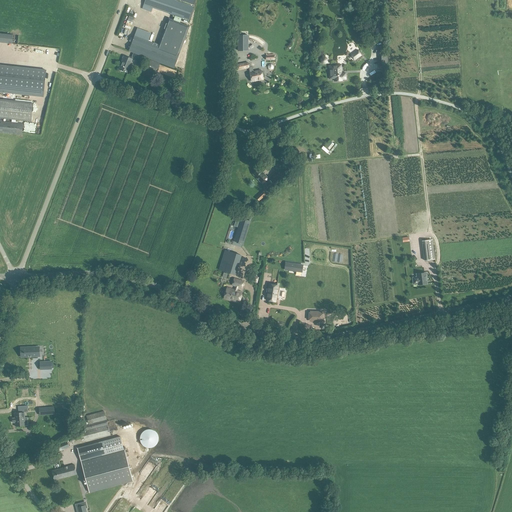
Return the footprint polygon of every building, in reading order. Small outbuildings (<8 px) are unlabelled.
[(151,11),(153,7),(189,20),(193,7),(174,0),(145,0),(144,4),(143,8),(151,11)] [(137,28),(131,44),(129,51),(133,53),(140,56),(174,68),(180,52),(190,26),(168,18),(158,44),(149,40),(151,33),(137,28)] [(248,35),(238,35),(238,51),(248,51),(248,35)] [(362,55),(357,49),(350,55),(355,61),(362,55)] [(387,52),(378,53),(379,68),(388,68),(387,52)] [(322,57),(320,59),(320,62),(323,65),(326,64),(328,62),(328,58),(325,56),(325,55),(322,55),(322,57)] [(124,56),(119,69),(128,73),(131,65),(130,64),(132,59),(124,56)] [(251,64),(249,64),(249,68),(250,73),(252,81),(263,79),(263,77),(265,77),(264,72),(262,72),(261,70),(253,72),(252,67),(251,67),(251,64)] [(46,70),(1,65),(0,71),(0,92),(43,97),(46,70)] [(341,73),(341,65),(329,65),(330,78),(335,78),(335,81),(342,80),(342,79),(346,79),(346,73),(341,73)] [(0,100),(0,117),(32,121),(33,104),(0,100)] [(0,132),(22,135),(23,126),(23,124),(0,121),(0,132)] [(254,173),(253,174),(261,183),(267,177),(259,168),(257,169),(254,172),(254,173)] [(281,176),(277,172),(271,177),(275,181),(281,176)] [(264,190),(256,198),(259,201),(266,195),(266,196),(268,194),(264,190)] [(244,244),(251,221),(240,218),(233,241),(244,244)] [(224,250),(218,270),(236,275),(237,270),(230,268),(233,258),(234,253),(224,250)] [(295,271),(302,272),(303,265),(286,263),(285,270),(290,270),(295,270),(295,271)] [(418,285),(426,284),(426,281),(427,280),(426,276),(425,276),(425,273),(417,274),(417,278),(413,279),(414,284),(418,284),(418,285)] [(234,278),(232,285),(235,286),(238,287),(242,289),(244,281),(234,278)] [(277,296),(278,286),(269,284),(268,294),(267,294),(266,300),(276,302),(277,296)] [(227,288),(224,299),(238,303),(242,292),(237,291),(238,287),(235,286),(234,290),(227,288)] [(321,312),(311,311),(311,313),(309,313),(309,320),(311,320),(311,322),(321,322),(322,320),(323,321),(323,314),(321,314),(321,312)] [(36,347),(22,348),(23,357),(37,356),(37,354),(40,354),(40,349),(37,349),(36,347)] [(71,372),(42,374),(43,389),(58,388),(58,383),(66,383),(66,381),(75,381),(77,381),(77,375),(71,376),(71,372)] [(15,418),(13,419),(13,422),(15,422),(16,426),(25,426),(25,423),(28,423),(27,417),(25,417),(24,412),(24,409),(18,409),(19,413),(15,413),(15,418)] [(108,425),(104,411),(86,416),(88,424),(84,425),(85,430),(82,431),(84,441),(110,434),(108,425)] [(102,456),(124,450),(120,436),(98,442),(102,456)] [(70,447),(67,441),(57,445),(59,451),(70,447)] [(102,456),(98,442),(77,448),(81,462),(89,493),(133,481),(125,450),(124,450),(102,456)] [(74,465),(60,469),(52,471),(54,480),(63,477),(63,478),(77,474),(74,465)] [(86,511),(84,502),(75,504),(77,511),(86,511)]
